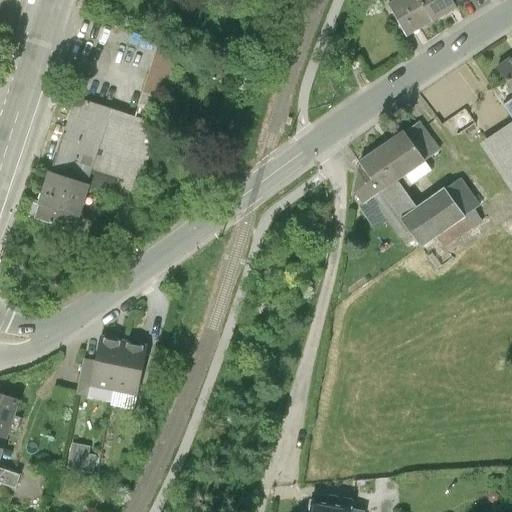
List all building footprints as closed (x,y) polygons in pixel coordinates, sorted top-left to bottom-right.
[(405,36),(429,22),(416,0),(396,0),(388,5),(405,36)] [(447,0),(416,0),(429,22),(452,9),(447,0)] [(133,109),(116,103),(80,92),(59,156),(95,168),(130,179),(151,114),(177,35),(159,29),(133,109)] [(511,65),(500,74),(511,91),(511,65)] [(418,201),(404,181),(384,197),(423,252),(506,193),(511,200),(511,122),(510,120),(468,149),(476,160),(418,201)] [(428,126),(406,141),(426,166),(446,152),(428,126)] [(404,181),(426,166),(406,141),(385,156),(404,181)] [(95,168),(59,156),(44,202),(80,214),(95,168)] [(365,170),(384,197),(404,181),(385,156),(365,170)] [(80,214),(44,202),(38,200),(33,215),(75,229),(80,214)] [(99,377),(119,380),(127,334),(101,330),(98,347),(88,346),(82,385),(97,388),(99,377)] [(151,338),(127,334),(119,380),(144,384),(151,338)] [(0,424),(9,428),(22,389),(0,381),(0,424)] [(9,428),(0,425),(0,469),(20,475),(25,460),(2,452),(9,428)] [(74,442),(71,468),(93,470),(97,445),(74,442)] [(399,502),(399,479),(385,479),(384,502),(399,502)] [(324,506),(348,510),(350,500),(325,496),(324,506)] [(324,506),(307,503),(305,511),(347,511),(348,510),(324,506)]
